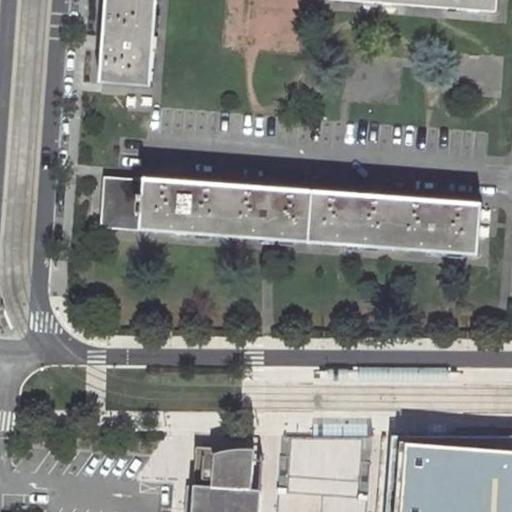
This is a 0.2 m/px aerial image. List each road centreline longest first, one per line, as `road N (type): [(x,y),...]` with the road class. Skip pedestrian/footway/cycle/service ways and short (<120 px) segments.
road 1 (residential): [(511,359),(81,355)]
road 2 (residential): [(81,355),(49,321),(40,286),(60,0)]
road 3 (residential): [(153,147),(511,176)]
